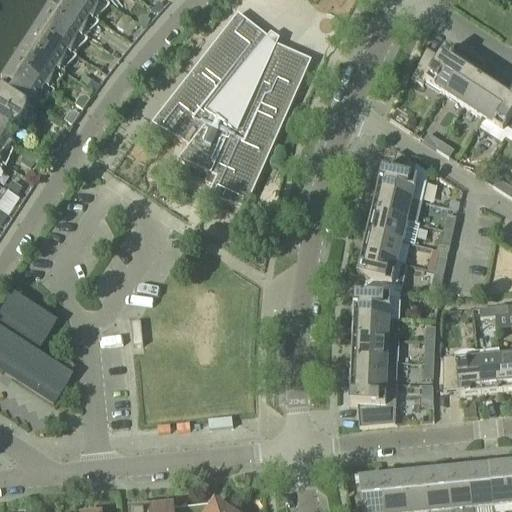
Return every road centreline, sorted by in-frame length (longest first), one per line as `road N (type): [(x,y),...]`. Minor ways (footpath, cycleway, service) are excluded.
road 1 (residential): [(404,0),(348,110),(317,204),(296,339),(298,452)]
road 2 (residential): [(0,272),(127,77),(198,0)]
road 3 (residential): [(51,475),(298,452)]
road 4 (residential): [(298,452),(511,430)]
